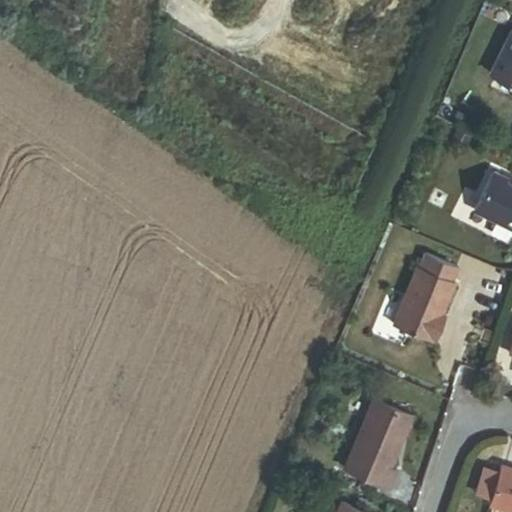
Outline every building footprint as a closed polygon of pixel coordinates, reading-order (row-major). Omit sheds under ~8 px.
[(511,36),(509,35),(488,78),(511,89),(511,36)] [(511,185),(492,177),(475,215),(511,232),(511,185)] [(454,284),(460,271),(423,256),(418,270),(415,269),(392,327),(429,342),(430,339),(435,341),(445,317),(441,316),(454,284)] [(486,347),(490,335),(483,333),(479,345),(486,347)] [(388,467),(410,416),(372,399),(344,465),(389,485),(395,470),(388,467)] [(333,436),(339,424),(321,416),(316,428),(333,436)] [(511,511),(511,471),(503,469),(491,508),(493,508),(492,511),(511,511)] [(369,511),(338,498),(332,511),(369,511)]
